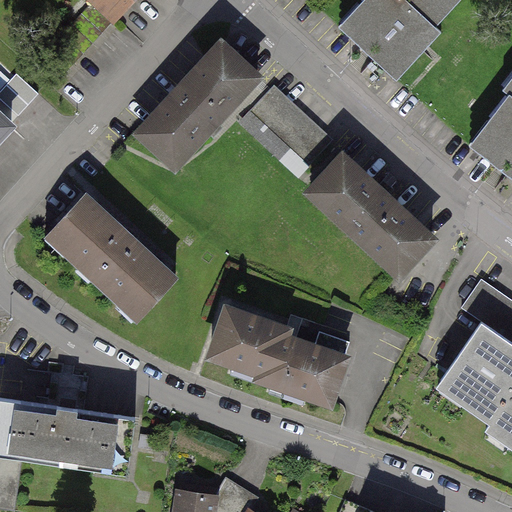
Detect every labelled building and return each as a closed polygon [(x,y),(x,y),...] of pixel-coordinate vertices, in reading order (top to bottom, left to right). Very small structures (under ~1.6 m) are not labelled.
[(133,0),(87,0),(112,23),(133,0)] [(445,38),(400,0),(365,0),(340,30),(404,85),(445,38)] [(459,0),(402,0),(435,28),(459,0)] [(185,178),(263,86),(211,42),(132,134),(185,178)] [(511,68),(497,87),(511,98),(511,68)] [(1,95),(18,109),(32,93),(16,79),(1,95)] [(511,100),(507,97),(469,146),(511,179),(511,100)] [(0,150),(21,127),(0,108),(0,150)] [(437,236),(341,150),(302,192),(398,279),(437,236)] [(180,285),(83,190),(40,234),(137,329),(180,285)] [(221,302),(198,367),(336,416),(360,351),(221,302)] [(511,343),(481,323),(436,389),(488,424),(485,429),(511,447),(511,343)] [(147,419),(0,397),(0,498),(14,500),(20,459),(139,476),(147,419)] [(219,511),(220,496),(174,492),(172,511),(219,511)]
